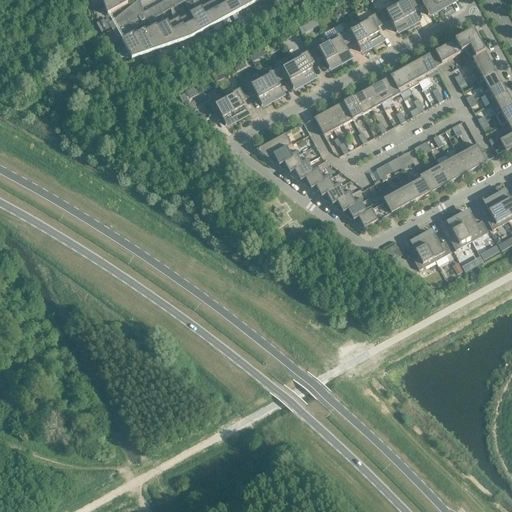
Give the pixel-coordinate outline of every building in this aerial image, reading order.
[(109,0),(103,3),(107,15),(128,4),(125,0),(109,0)] [(232,16),(222,0),(217,0),(211,3),(221,22),(232,16)] [(242,10),(236,0),(222,0),(232,16),(242,10)] [(253,5),(250,0),(236,0),(242,10),(253,5)] [(417,6),(413,0),(401,0),(395,4),(407,27),(419,21),(419,20),(418,20),(412,9),(417,6)] [(439,9),(433,0),(413,0),(417,6),(422,4),(428,15),(428,16),(439,9)] [(433,0),(439,9),(455,1),(454,0),(433,0)] [(221,22),(211,3),(200,9),(211,28),(221,22)] [(407,27),(395,4),(379,13),(385,24),(390,21),(396,32),(396,33),(407,27)] [(211,28),(200,9),(190,15),(200,33),(211,28)] [(375,14),(359,23),(372,46),(383,40),(382,40),(376,29),(381,26),(375,14)] [(200,33),(190,15),(180,20),(179,19),(178,19),(190,39),(200,33)] [(190,39),(178,19),(168,24),(167,23),(178,43),(190,39)] [(178,43),(167,23),(157,28),(156,27),(155,27),(167,47),(178,43)] [(372,46),(359,23),(343,32),(349,43),(354,41),(360,52),(360,53),(372,46)] [(167,47),(155,27),(145,33),(144,31),(155,51),(167,47)] [(155,51),(144,31),(134,36),(133,35),(144,55),(155,51)] [(349,43),(343,32),(327,41),(340,64),(351,57),(345,46),(349,43)] [(485,54),(473,33),(435,53),(442,65),(462,54),(467,64),(485,54)] [(112,35),(108,37),(107,37),(111,45),(116,43),(112,35)] [(144,55),(133,35),(122,41),(132,59),(144,55)] [(340,64),(327,41),(311,49),(317,61),(323,58),(329,69),(328,69),(329,70),(340,64)] [(308,51),(291,60),(304,83),(315,77),(309,66),(314,63),(308,51)] [(490,65),(485,54),(467,64),(473,74),(490,65)] [(438,74),(429,57),(419,62),(428,80),(438,74)] [(304,83),(291,60),(276,69),(282,80),(287,78),(293,89),(304,83)] [(428,80),(419,62),(409,68),(419,85),(428,80)] [(236,73),(237,72),(241,70),(237,63),(232,65),(236,73)] [(496,75),(490,65),(473,74),(478,85),(496,75)] [(419,85),(409,68),(400,73),(409,90),(419,85)] [(282,80),(276,69),(260,78),(272,101),(284,94),(283,94),(277,83),(282,80)] [(409,90),(400,73),(390,78),(400,95),(409,90)] [(461,75),(454,79),(457,83),(463,80),(461,75)] [(502,86),(496,75),(478,85),(484,96),(502,86)] [(272,101),(260,78),(244,86),(250,98),(255,95),(261,106),(261,107),(272,101)] [(400,95),(390,78),(381,83),(390,101),(400,95)] [(466,84),(463,80),(457,83),(459,88),(466,84)] [(390,101),(381,83),(371,88),(381,106),(390,101)] [(508,96),(502,86),(484,96),(490,106),(508,96)] [(240,88),(224,97),(237,120),(248,114),(247,114),(241,103),(246,100),(240,88)] [(381,106),(371,88),(362,93),(372,111),(381,106)] [(440,96),(437,90),(432,92),(435,98),(440,96)] [(372,111),(362,93),(353,99),(362,116),(372,111)] [(444,102),(440,96),(435,98),(439,104),(444,102)] [(472,96),(466,100),(468,104),(475,101),(472,96)] [(511,107),(511,104),(508,96),(490,106),(496,117),(511,107)] [(237,120),(224,97),(208,106),(214,117),(219,115),(225,126),(237,120)] [(362,116),(353,99),(343,104),(353,121),(362,116)] [(413,103),(416,109),(421,106),(418,100),(413,103)] [(477,105),(475,101),(468,104),(471,109),(477,105)] [(353,121),(343,104),(334,109),(343,126),(353,121)] [(425,112),(421,106),(416,109),(420,115),(425,112)] [(511,121),(511,107),(496,117),(501,127),(511,121)] [(343,126),(334,109),(324,114),(334,132),(343,126)] [(334,132),(324,114),(314,120),(324,137),(334,132)] [(484,117),(477,121),(480,125),(486,122),(484,117)] [(511,135),(511,121),(501,127),(507,137),(507,138),(511,135)] [(489,126),(486,122),(480,125),(482,130),(489,126)] [(292,147),(285,135),(256,151),(267,160),(286,149),(287,149),(292,147)] [(511,149),(511,135),(507,138),(507,137),(500,141),(506,153),(511,149)] [(495,138),(488,141),(491,146),(497,142),(495,138)] [(477,146),(467,151),(477,169),(486,163),(477,146)] [(286,149),(267,160),(278,167),(297,157),(299,156),(297,151),(290,155),(287,149),(286,149)] [(477,169),(467,151),(458,156),(467,174),(477,169)] [(467,174),(458,156),(448,161),(458,179),(467,174)] [(297,157),(278,167),(288,175),(308,165),(310,164),(307,159),(300,163),(297,157)] [(403,164),(400,158),(395,160),(398,166),(403,164)] [(458,179),(448,161),(439,167),(448,184),(458,179)] [(406,170),(403,164),(398,166),(402,172),(406,170)] [(308,165),(288,175),(299,183),(318,173),(320,172),(318,167),(311,171),(308,165)] [(448,184),(439,167),(429,172),(439,189),(448,184)] [(384,174),(381,168),(376,171),(379,177),(384,174)] [(439,189),(429,172),(420,177),(429,194),(439,189)] [(318,173),(299,183),(309,191),(329,180),(329,181),(331,180),(329,175),(322,179),(318,173)] [(387,180),(384,174),(379,177),(383,183),(387,180)] [(429,194),(420,177),(410,182),(420,200),(429,194)] [(329,180),(309,191),(320,199),(340,188),(342,187),(339,183),(332,187),(329,181),(329,180)] [(420,200),(410,182),(401,187),(410,205),(420,200)] [(410,205),(401,187),(391,193),(401,210),(410,205)] [(340,188),(320,199),(331,207),(350,196),(352,195),(350,191),(343,194),(340,188)] [(401,210),(391,193),(381,198),(385,204),(391,215),(401,210)] [(507,194),(496,200),(508,223),(511,220),(511,203),(507,194)] [(350,196),(331,207),(341,215),(361,204),(363,203),(360,199),(354,202),(350,196)] [(508,223),(496,200),(484,206),(485,207),(485,206),(491,218),(486,220),(492,232),(508,223)] [(361,204),(341,215),(352,223),(373,211),(373,210),(371,206),(364,210),(361,204)] [(385,204),(373,210),(373,211),(352,223),(363,231),(391,215),(385,204)] [(470,214),(459,220),(472,243),(488,234),(482,223),(476,226),(470,214),(471,214),(470,214)] [(472,243),(459,220),(448,226),(448,227),(448,226),(454,238),(449,240),(455,252),(472,243)] [(434,234),(422,240),(435,263),(451,254),(445,243),(440,246),(434,234)] [(511,238),(499,246),(502,251),(511,245),(511,238)] [(435,263),(422,240),(411,246),(411,247),(412,246),(418,258),(413,260),(419,272),(435,263)] [(497,247),(492,250),(491,250),(494,256),(500,253),(497,247)] [(401,256),(397,249),(392,252),(396,259),(401,256)] [(474,261),(468,265),(467,265),(470,270),(477,266),(474,261)] [(458,265),(453,268),(457,275),(462,272),(458,265)]
